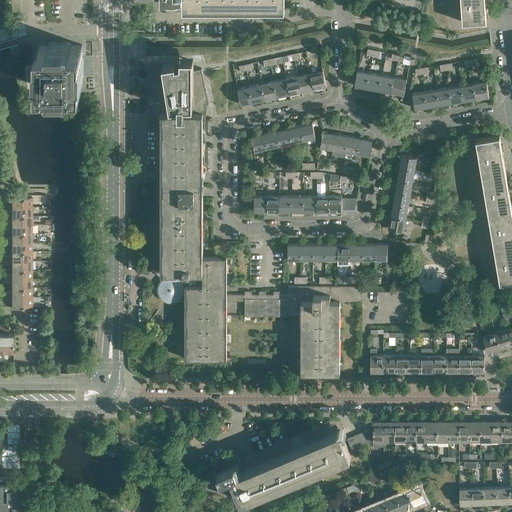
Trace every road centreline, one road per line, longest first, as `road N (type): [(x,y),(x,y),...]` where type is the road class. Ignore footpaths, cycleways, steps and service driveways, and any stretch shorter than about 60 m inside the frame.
road 1 (residential): [(339,102),(226,121),(232,222),(364,223),(385,132)]
road 2 (residential): [(101,398),(511,397)]
road 3 (tertiary): [(106,384),(111,29)]
road 4 (residential): [(465,118),(490,273)]
